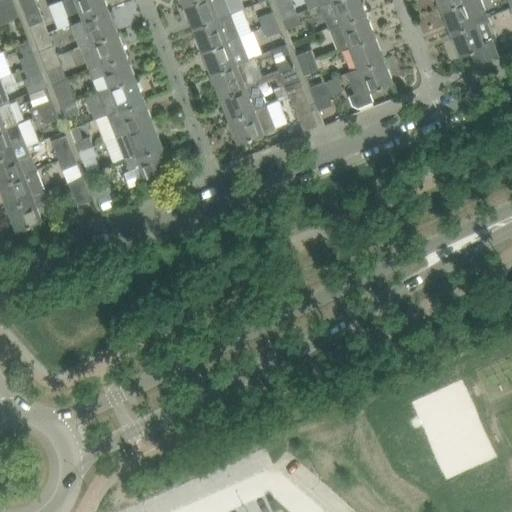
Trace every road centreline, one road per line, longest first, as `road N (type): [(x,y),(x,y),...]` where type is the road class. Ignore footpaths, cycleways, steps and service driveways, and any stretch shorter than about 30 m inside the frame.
road 1 (residential): [(0,288),(511,85)]
road 2 (secondary): [(70,462),(391,297),(501,222)]
road 3 (secondary): [(501,222),(379,269),(52,424)]
